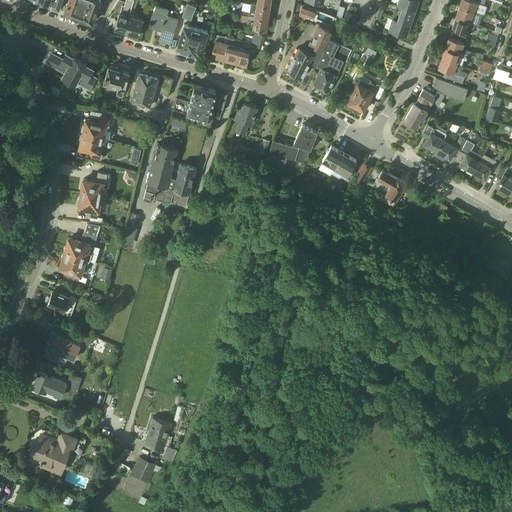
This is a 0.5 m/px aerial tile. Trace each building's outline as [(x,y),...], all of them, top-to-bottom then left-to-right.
[(49,2),(47,6),(59,10),(62,0),(50,0),(49,2)] [(68,0),(64,12),(78,17),(84,0),(68,0)] [(84,0),(78,17),(92,22),(100,0),(84,0)] [(130,12),(133,0),(126,0),(125,4),(123,4),(120,12),(117,20),(115,19),(111,32),(122,36),(124,31),(125,31),(130,15),(131,13),(130,12)] [(392,0),(392,2),(397,4),(415,10),(418,0),(392,0)] [(472,0),(461,0),(459,6),(474,11),(482,13),(484,14),(487,5),(484,4),(485,0),(478,0),(478,2),(472,0)] [(196,5),(187,2),(182,15),(191,19),(196,5)] [(242,10),(241,13),(249,15),(249,12),(256,13),(255,16),(268,18),(270,6),(257,4),(251,3),(249,11),(242,10)] [(411,22),(415,10),(397,4),(393,16),(411,22)] [(170,42),(177,18),(169,16),(171,9),(157,5),(151,24),(164,27),(160,40),(170,42)] [(459,6),(455,17),(470,22),(475,24),(478,25),(482,13),(474,11),(459,6)] [(302,8),(299,16),(304,18),(307,9),(302,8)] [(354,22),(357,16),(347,11),(344,17),(354,22)] [(134,16),(135,14),(131,13),(130,15),(125,31),(139,36),(144,19),(134,16)] [(250,20),(249,27),(253,28),(253,29),(266,31),(268,18),(255,16),(255,19),(254,20),(254,21),(250,20)] [(407,34),(411,22),(393,16),(389,28),(407,34)] [(455,17),(452,26),(459,29),(459,31),(458,31),(467,34),(467,33),(466,33),(467,31),(472,33),(475,24),(470,22),(455,17)] [(202,54),(208,31),(184,24),(178,46),(180,47),(179,48),(200,54),(200,53),(202,54)] [(298,47),(286,69),(300,77),(309,62),(316,65),(322,51),(331,31),(319,25),(310,46),(316,48),(312,54),(308,52),(298,47)] [(489,31),(485,43),(494,46),(498,35),(489,31)] [(224,41),(225,38),(217,36),(217,39),(216,39),(212,55),(223,58),(228,42),(224,41)] [(230,36),(228,42),(223,58),(235,61),(239,45),(241,40),(241,39),(230,36)] [(348,36),(345,42),(352,45),(355,40),(348,36)] [(253,37),(251,44),(261,47),(263,40),(253,37)] [(448,37),(445,47),(466,54),(473,56),(474,52),(461,47),(463,42),(448,37)] [(346,61),(351,50),(329,39),(323,50),(316,66),(319,68),(312,83),(328,91),(343,60),(346,61)] [(251,49),(252,46),(244,44),(245,41),(241,40),(239,45),(235,61),(235,62),(246,65),(251,49)] [(445,47),(441,58),(455,62),(456,63),(462,65),(466,54),(445,47)] [(356,63),(360,54),(355,52),(352,61),(356,63)] [(52,53),(47,62),(65,72),(63,76),(75,83),(76,81),(90,89),(96,77),(90,73),(93,68),(86,63),(74,57),(73,58),(66,54),(63,59),(52,53)] [(477,57),(475,62),(476,65),(479,66),(477,70),(488,74),(492,62),(477,57)] [(441,58),(438,67),(453,72),(466,76),(467,72),(454,67),(456,63),(455,62),(441,58)] [(110,61),(103,83),(113,86),(113,87),(118,88),(116,94),(122,96),(131,66),(117,62),(117,64),(110,61)] [(511,83),(511,76),(507,75),(509,71),(497,66),(493,77),(511,83)] [(140,73),(132,101),(150,106),(158,79),(140,73)] [(357,82),(348,101),(364,109),(377,84),(361,76),(358,82),(357,82)] [(464,101),(468,88),(435,77),(432,86),(444,94),(464,101)] [(480,80),(477,89),(480,90),(483,91),(485,82),(482,81),(480,80)] [(176,97),(174,109),(187,112),(187,113),(186,119),(188,119),(187,124),(210,129),(214,113),(210,112),(216,90),(194,84),(191,100),(177,96),(176,97)] [(429,103),(433,95),(422,88),(418,95),(418,96),(414,102),(413,101),(403,118),(416,126),(426,109),(424,108),(428,102),(429,103)] [(438,106),(444,95),(438,90),(431,102),(438,106)] [(239,119),(235,131),(245,134),(249,123),(251,123),(256,107),(255,106),(255,105),(251,103),(251,105),(244,102),(242,108),(239,107),(235,118),(239,119)] [(491,106),(487,117),(497,120),(500,109),(491,106)] [(157,109),(155,118),(160,120),(163,111),(157,109)] [(82,127),(81,131),(82,132),(82,134),(103,138),(109,139),(111,131),(107,130),(110,117),(101,115),(99,121),(86,118),(84,126),(82,127)] [(173,115),(170,124),(185,129),(188,120),(173,115)] [(273,140),(270,151),(306,162),(310,147),(317,130),(303,124),(294,142),(293,145),(292,146),(273,140)] [(443,138),(445,133),(429,124),(425,131),(428,133),(423,143),(435,150),(443,138)] [(81,141),(79,148),(93,151),(92,156),(101,158),(104,147),(101,147),(103,138),(82,134),(82,135),(80,135),(79,139),(81,141)] [(436,151),(434,154),(443,159),(445,156),(449,158),(454,150),(459,152),(462,146),(466,139),(460,136),(456,142),(451,139),(449,142),(449,141),(443,138),(435,150),(436,151)] [(266,153),(270,140),(263,138),(259,152),(266,153)] [(467,138),(462,146),(459,152),(464,155),(459,164),(473,172),(482,155),(472,149),(475,143),(467,138)] [(170,201),(171,197),(174,188),(173,188),(176,178),(170,176),(178,147),(158,142),(147,181),(149,182),(144,199),(152,201),(153,197),(170,201)] [(331,144),(322,161),(334,168),(344,151),(331,144)] [(503,145),(499,152),(507,156),(511,148),(503,145)] [(136,148),(133,162),(138,163),(142,149),(136,148)] [(332,172),(332,173),(339,177),(341,174),(345,177),(347,174),(352,177),(355,170),(351,168),(356,158),(344,151),(334,168),(332,172)] [(482,155),(473,172),(484,178),(489,168),(492,170),(498,161),(484,152),(482,155)] [(237,162),(229,159),(222,174),(230,178),(237,162)] [(362,185),(373,166),(364,161),(353,179),(362,185)] [(190,192),(197,167),(180,162),(176,178),(173,188),(174,188),(171,197),(187,201),(190,192)] [(392,208),(397,200),(406,183),(395,176),(396,175),(383,168),(378,177),(390,184),(385,193),(386,194),(382,201),(392,208)] [(127,170),(126,176),(128,178),(135,180),(137,172),(129,170),(127,170)] [(80,187),(80,190),(81,192),(81,193),(102,197),(104,182),(108,183),(110,172),(98,171),(97,180),(83,178),(82,185),(80,187)] [(503,173),(497,185),(511,194),(511,191),(511,176),(510,175),(509,176),(503,173)] [(79,195),(78,199),(79,200),(78,207),(92,209),(91,216),(98,217),(99,210),(100,206),(104,206),(105,197),(102,197),(81,193),(80,194),(79,195)] [(132,213),(129,225),(136,227),(139,215),(132,213)] [(64,247),(63,250),(64,251),(64,252),(86,259),(95,262),(98,251),(93,250),(97,236),(84,232),(83,231),(81,239),(76,237),(75,238),(69,236),(66,246),(64,247)] [(175,259),(176,248),(169,247),(168,258),(175,259)] [(61,259),(59,267),(65,269),(64,274),(86,281),(87,277),(89,271),(94,273),(97,263),(95,262),(86,259),(64,252),(63,254),(61,255),(60,258),(61,259)] [(103,266),(101,276),(110,278),(112,268),(103,266)] [(70,294),(70,297),(52,290),(50,295),(49,295),(48,295),(47,296),(46,297),(46,298),(45,299),(45,301),(46,302),(47,303),(47,304),(57,307),(56,310),(71,315),(78,297),(70,294)] [(47,348),(44,355),(57,360),(60,352),(74,358),(80,344),(64,337),(52,331),(45,347),(47,348)] [(93,335),(83,331),(79,341),(89,345),(93,335)] [(61,397),(66,382),(52,377),(53,376),(39,371),(33,388),(46,393),(46,391),(61,397)] [(70,379),(68,385),(78,389),(80,383),(70,379)] [(169,445),(172,436),(168,435),(172,422),(153,416),(145,442),(164,447),(165,444),(169,445)] [(71,452),(77,436),(61,431),(58,439),(41,433),(33,455),(42,458),(40,464),(61,472),(68,451),(71,452)] [(138,457),(130,475),(146,482),(154,464),(138,457)] [(0,500),(6,503),(12,484),(4,481),(4,480),(2,480),(5,472),(0,470),(0,500)]
